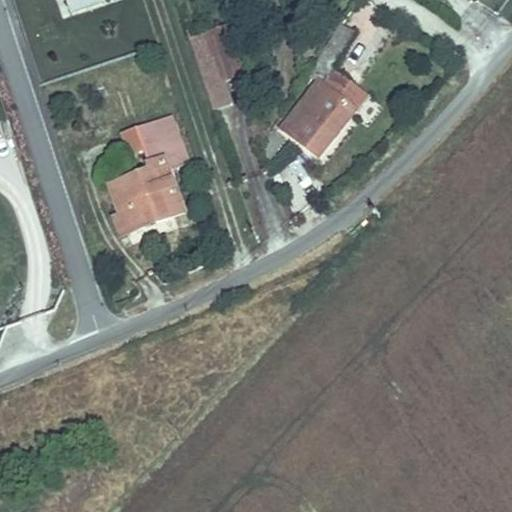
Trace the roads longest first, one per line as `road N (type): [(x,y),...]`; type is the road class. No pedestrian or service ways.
road 1 (residential): [(104,335),(312,233),(429,134),(511,38)]
road 2 (residential): [(0,29),(104,335)]
